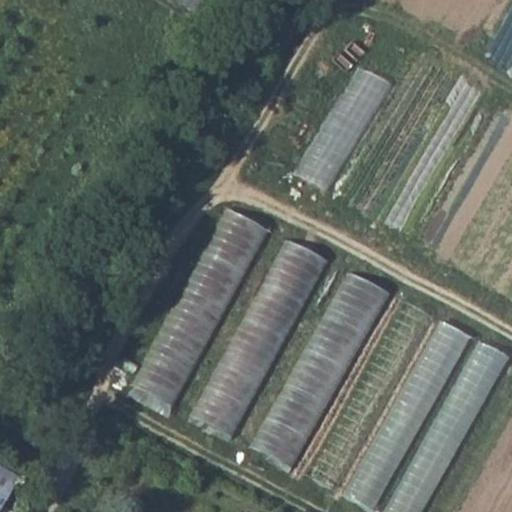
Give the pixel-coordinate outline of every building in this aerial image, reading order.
[(226,209),(129,387),(172,411),(269,233),(226,209)] [(286,241),(189,418),(233,442),(330,264),(286,241)] [(347,273),(250,450),(293,474),(390,296),(347,273)] [(405,300),(308,472),(337,488),(434,316),(405,300)] [(443,320),(346,492),(375,508),(472,337),(443,320)] [(511,356),(484,340),(387,511),(386,511),(424,511),(511,357),(511,356)] [(0,468),(0,501),(14,477),(0,468)]
